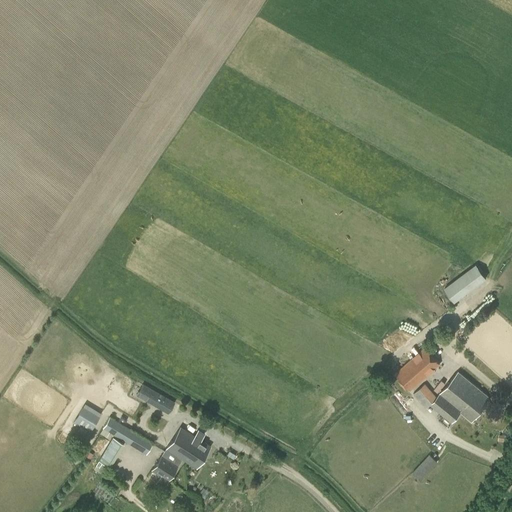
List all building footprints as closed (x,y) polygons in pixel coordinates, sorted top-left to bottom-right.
[(453,301),(487,279),(478,265),(444,286),(453,301)] [(410,391),(440,365),(425,347),(395,373),(410,391)] [(471,421),(490,398),(458,372),(437,398),(434,401),(430,405),(452,423),(461,412),(471,421)] [(434,401),(437,398),(425,384),(412,395),(426,409),(434,401)] [(147,386),(141,398),(163,411),(170,399),(147,386)] [(85,402),(73,421),(90,432),(101,412),(85,402)] [(146,454),(153,443),(109,417),(102,428),(146,454)] [(166,448),(182,459),(196,468),(211,446),(201,440),(205,434),(198,430),(195,435),(181,426),(166,448)] [(110,442),(121,449),(124,444),(113,437),(110,442)] [(163,487),(167,480),(168,480),(182,459),(166,448),(152,470),(161,476),(156,483),(163,487)] [(420,480),(438,462),(429,454),(412,473),(420,480)]
